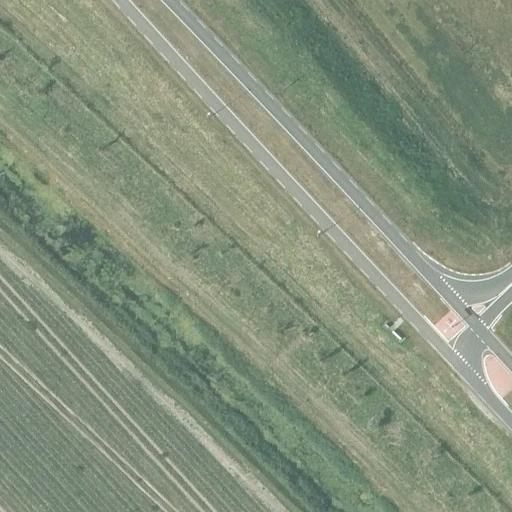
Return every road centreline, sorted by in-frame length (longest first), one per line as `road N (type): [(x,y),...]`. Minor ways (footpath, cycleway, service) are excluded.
road 1 (secondary): [(123,0),(467,378)]
road 2 (secondary): [(447,296),(166,0)]
